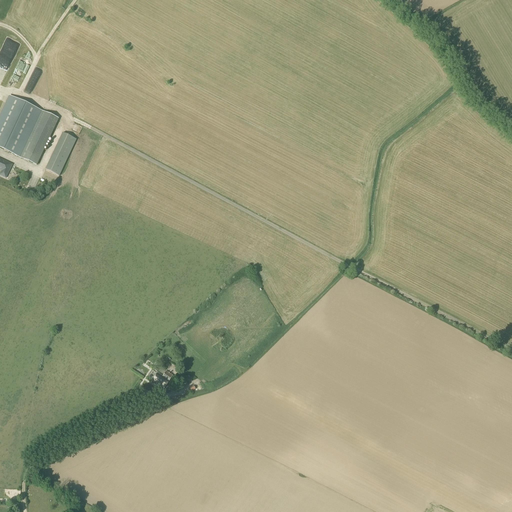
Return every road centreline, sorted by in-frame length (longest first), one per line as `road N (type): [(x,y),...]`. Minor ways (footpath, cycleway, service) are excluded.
road 1 (track): [(45,108),(511,352)]
road 2 (track): [(24,511),(23,483),(34,461),(171,394)]
road 3 (track): [(0,26),(16,32),(34,62),(76,0)]
